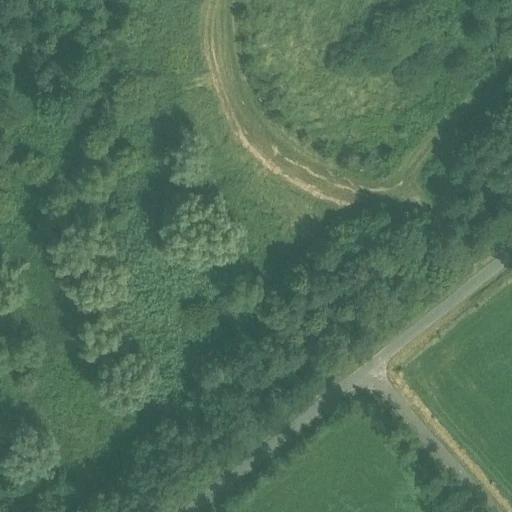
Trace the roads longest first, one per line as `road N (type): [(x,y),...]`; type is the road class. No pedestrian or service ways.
road 1 (unclassified): [(192,511),(366,373)]
road 2 (unclassified): [(366,373),(511,254)]
road 3 (unclassified): [(491,511),(366,373)]
